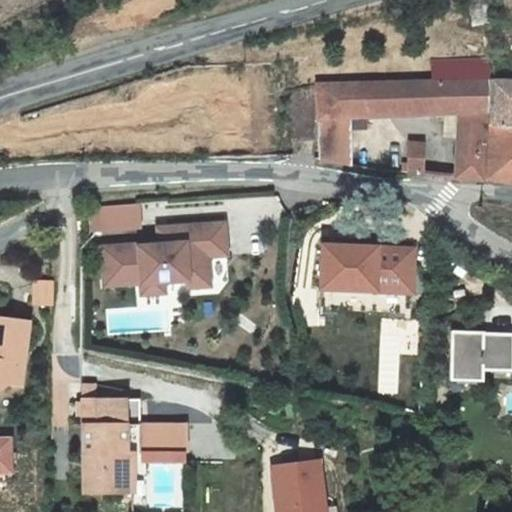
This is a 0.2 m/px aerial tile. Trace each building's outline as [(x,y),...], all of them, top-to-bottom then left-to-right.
[(511,57),(496,57),(493,80),(511,80),(511,57)] [(489,79),(488,61),(434,62),(434,81),(489,79)] [(434,81),(317,84),(317,86),(319,119),(351,118),(408,116),(460,113),(456,177),(483,179),(485,158),(489,79),(434,81)] [(511,80),(493,80),(487,178),(511,181),(511,80)] [(317,86),(286,90),(295,138),(320,137),(319,119),(317,86)] [(351,118),(319,119),(320,137),(321,158),(329,159),(329,147),(352,146),(351,118)] [(404,162),(403,171),(409,171),(424,173),(426,144),(411,141),(410,162),(404,162)] [(353,164),(352,146),(329,147),(329,159),(353,164)] [(95,213),(96,241),(102,241),(103,218),(119,219),(118,240),(172,239),(171,210),(95,213)] [(102,241),(102,245),(118,245),(118,240),(119,219),(103,218),(102,241)] [(393,228),(392,241),(429,242),(429,230),(393,228)] [(312,292),(410,295),(411,245),(313,242),(312,292)] [(34,304),(51,305),(51,284),(33,284),(34,304)] [(0,391),(8,385),(21,387),(24,365),(11,363),(13,353),(25,354),(29,323),(0,319),(0,391)] [(511,333),(444,332),(443,382),(477,382),(477,371),(508,372),(508,360),(511,359),(511,333)] [(11,363),(24,365),(25,354),(13,353),(11,363)] [(139,428),(140,428),(140,401),(83,402),(83,427),(84,494),(126,494),(125,429),(139,428)] [(178,427),(140,428),(139,428),(139,457),(176,456),(178,427)] [(324,511),(322,460),(269,462),(270,511),(324,511)]
